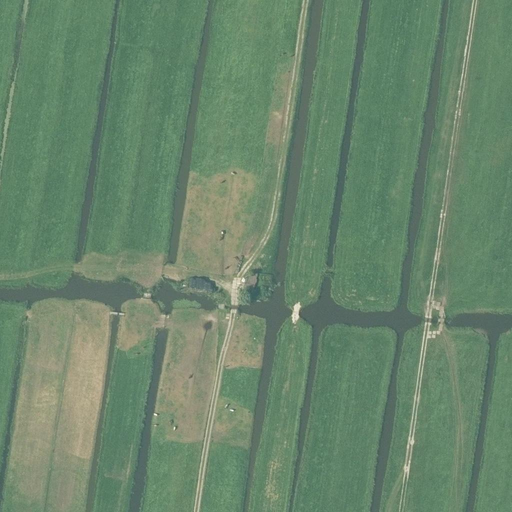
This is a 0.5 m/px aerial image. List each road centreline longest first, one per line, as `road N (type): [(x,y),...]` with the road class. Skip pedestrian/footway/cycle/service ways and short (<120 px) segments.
road 1 (track): [(400,511),(476,0)]
road 2 (track): [(190,511),(229,313),(223,286),(139,265),(0,274)]
road 3 (track): [(223,286),(272,221),(304,0)]
